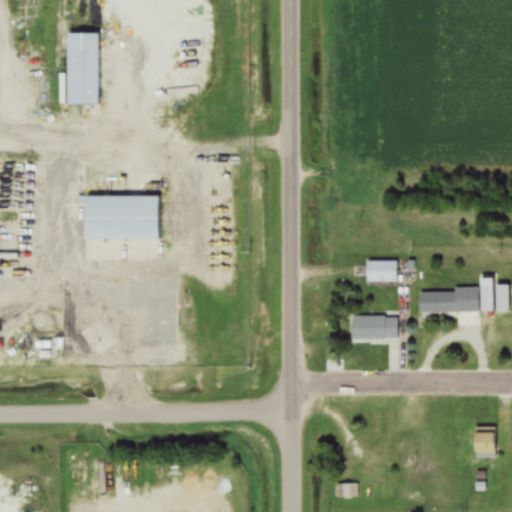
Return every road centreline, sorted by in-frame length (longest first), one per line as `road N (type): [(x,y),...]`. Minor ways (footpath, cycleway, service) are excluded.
road 1 (residential): [(0,411),(249,410),(291,394),(511,390)]
road 2 (residential): [(292,511),(290,0)]
road 3 (residential): [(291,151),(0,144)]
